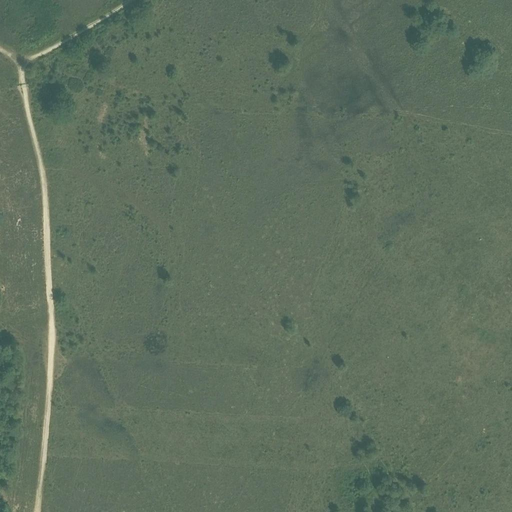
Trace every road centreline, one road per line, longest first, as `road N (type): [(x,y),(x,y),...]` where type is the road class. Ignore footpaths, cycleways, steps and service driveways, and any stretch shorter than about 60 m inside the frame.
road 1 (track): [(23,60),(25,108),(43,173),(51,312),(38,511)]
road 2 (track): [(132,0),(23,60)]
